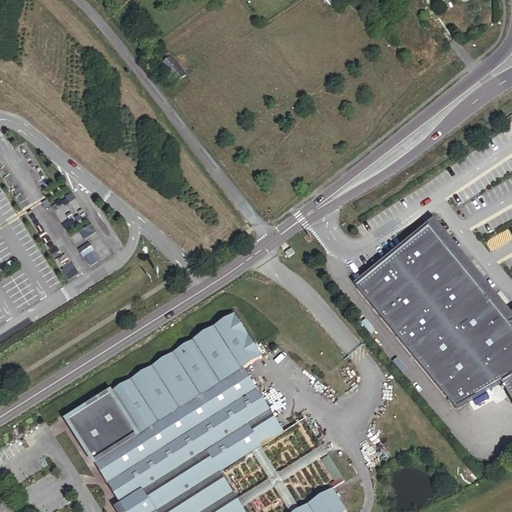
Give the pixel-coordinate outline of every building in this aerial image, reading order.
[(325,0),(333,8),(342,0),(325,0)] [(187,76),(168,53),(157,63),(177,85),(187,76)] [(511,315),(436,222),(433,224),(430,226),(452,253),(471,276),(488,298),(510,327),(511,325),(511,315)] [(452,253),(430,226),(357,286),(379,313),(397,335),(414,356),(457,411),(502,385),(511,402),(511,325),(510,327),(488,298),(471,276),(452,253)] [(286,259),(293,255),(289,249),(282,254),(286,259)] [(260,360),(229,310),(49,424),(105,511),(346,511),(331,488),(343,480),(306,423),(284,437),(242,371),(256,362),(260,360)]
